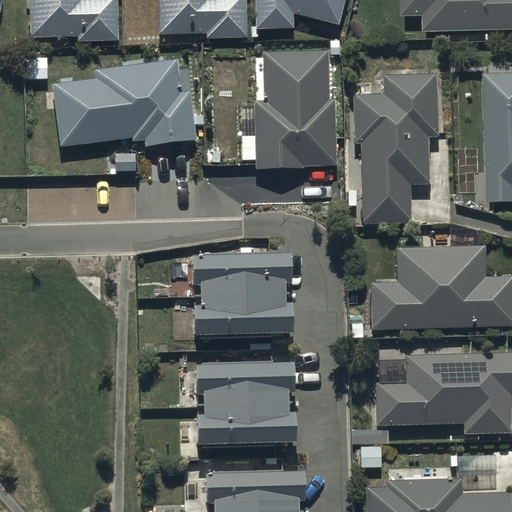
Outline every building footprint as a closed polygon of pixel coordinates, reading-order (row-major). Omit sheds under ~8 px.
[(81,0),(26,0),(28,43),(75,42),(75,47),(115,46),(114,1),(82,2),(81,0)] [(155,0),(157,40),(204,39),(204,43),(245,42),(243,0),(155,0)] [(252,0),(252,34),(290,35),(290,19),(335,31),(343,0),(252,0)] [(511,0),(401,0),(402,20),(424,20),(424,37),(511,35),(511,0)] [(326,58),(262,59),(263,107),(252,108),(254,174),(333,172),(331,105),(327,105),(326,58)] [(97,83),(51,90),(60,156),(141,144),(142,152),(195,145),(188,96),(180,97),(175,65),(96,77),(97,83)] [(511,76),(483,78),(487,207),(511,205),(511,76)] [(380,99),(352,100),(353,149),(359,148),(361,230),(410,229),(409,190),(427,190),(426,142),(437,142),(436,80),(379,81),(380,99)] [(482,251),(395,254),(396,289),(369,290),(370,336),(511,331),(510,283),(483,283),(482,251)] [(268,252),(190,255),(191,285),(197,285),(198,304),(192,304),(193,335),(271,333),(291,333),(290,302),(284,303),(283,283),(289,283),(289,252),(268,252)] [(511,435),(511,357),(404,359),(404,388),(372,388),(373,431),(460,429),(461,437),(511,436),(511,435)] [(271,362),(194,365),(195,395),(200,395),(201,414),(195,414),(196,445),(273,443),(294,443),(293,412),(287,413),(287,393),(293,393),(292,362),(271,362)] [(281,471),(204,473),(205,504),(211,503),(210,511),(297,511),(297,502),(303,502),(302,471),(281,471)] [(385,493),(365,493),(365,511),(507,511),(507,498),(460,499),(460,484),(385,487),(385,493)]
